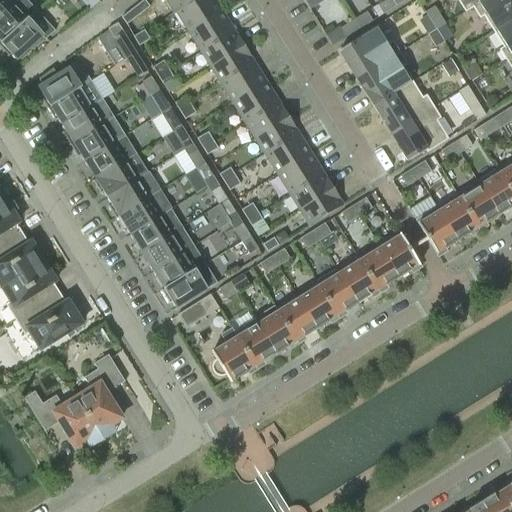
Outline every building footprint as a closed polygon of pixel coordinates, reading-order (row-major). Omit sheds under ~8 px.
[(37,13),(25,0),(18,0),(0,17),(0,43),(1,44),(2,45),(37,13)] [(0,0),(0,17),(18,0),(0,0)] [(194,0),(163,0),(173,15),(176,13),(175,12),(194,0)] [(221,11),(214,0),(194,0),(175,12),(176,13),(188,32),(221,11)] [(396,7),(391,0),(387,0),(380,5),(385,14),(396,7)] [(459,0),(457,1),(465,14),(473,9),(472,8),(485,0),(459,0)] [(511,0),(485,0),(472,8),(473,9),(479,20),(484,17),(493,33),(511,21),(511,0)] [(133,10),(138,17),(150,8),(144,1),(133,10)] [(425,13),(427,16),(436,30),(445,25),(434,7),(425,13)] [(138,17),(133,10),(121,19),(127,26),(138,17)] [(233,30),(221,11),(188,32),(199,51),(233,30)] [(55,32),(37,13),(2,45),(1,44),(0,45),(0,50),(8,59),(10,57),(12,56),(17,62),(42,38),(45,41),(55,32)] [(354,21),(359,30),(370,23),(364,15),(354,21)] [(418,22),(427,36),(436,30),(427,16),(418,22)] [(349,37),(359,30),(354,21),(343,28),(349,37)] [(499,51),(506,63),(511,58),(511,21),(493,33),(503,48),(499,51)] [(114,40),(124,34),(118,24),(108,30),(114,40)] [(350,71),(356,81),(400,54),(392,42),(388,44),(377,26),(355,39),(357,42),(339,53),(345,63),(345,64),(349,71),(350,71)] [(199,51),(210,69),(244,47),(233,30),(199,51)] [(444,43),(436,30),(427,36),(435,49),(444,43)] [(133,38),(139,47),(150,40),(144,31),(133,38)] [(127,59),(127,60),(136,54),(128,41),(124,34),(114,40),(119,47),(106,55),(114,67),(127,59)] [(255,65),(244,47),(210,69),(222,86),(255,65)] [(127,60),(134,70),(138,77),(147,72),(136,54),(127,60)] [(407,65),(400,54),(356,81),(362,91),(366,99),(367,98),(373,108),(413,83),(403,68),(407,65)] [(158,77),(168,70),(163,62),(152,69),(158,77)] [(222,86),(233,104),(266,83),(255,65),(222,86)] [(50,108),(91,83),(87,77),(82,75),(76,66),(57,77),(53,70),(38,81),(42,87),(38,89),(42,95),(41,97),(39,98),(46,110),(50,108)] [(168,70),(158,77),(163,85),(173,78),(168,70)] [(150,97),(159,91),(152,80),(143,86),(150,97)] [(102,101),(91,83),(50,108),(46,110),(54,123),(55,122),(58,121),(62,126),(102,101)] [(278,101),(266,83),(233,104),(244,122),(278,101)] [(384,125),(390,135),(434,108),(426,96),(422,99),(413,83),(373,108),(379,118),(378,118),(383,126),(384,125)] [(458,93),(477,123),(486,117),(467,87),(458,93)] [(159,91),(150,97),(156,107),(165,102),(159,91)] [(180,112),(191,106),(186,98),(175,104),(180,112)] [(114,119),(102,101),(62,126),(65,132),(63,133),(61,134),(69,147),(73,144),(114,119)] [(244,122),(255,140),(289,119),(278,101),(244,122)] [(191,106),(180,112),(185,121),(196,114),(191,106)] [(441,120),(434,108),(390,135),(396,145),(395,145),(400,153),(401,152),(407,163),(425,152),(427,154),(448,140),(437,122),(441,120)] [(494,119),(500,129),(511,121),(506,111),(494,119)] [(173,133),(181,128),(175,117),(166,123),(173,133)] [(124,138),(114,119),(73,144),(69,147),(77,159),(79,158),(81,157),(84,163),(115,144),(124,138)] [(300,137),(289,119),(255,140),(266,158),(300,137)] [(500,129),(494,119),(482,126),(488,136),(500,129)] [(181,128),(173,133),(179,144),(188,138),(181,128)] [(474,132),(453,144),(459,155),(480,141),(474,132)] [(202,148),(213,141),(208,133),(197,140),(202,148)] [(266,158),(277,176),(311,154),(300,137),(266,158)] [(213,141),(202,148),(207,156),(218,149),(213,141)] [(84,163),(95,180),(96,181),(126,162),(115,144),(84,163)] [(459,155),(453,144),(441,152),(448,162),(459,155)] [(195,170),(204,164),(198,154),(189,159),(195,170)] [(322,172),(311,154),(277,176),(288,193),(322,172)] [(107,199),(138,180),(146,175),(135,157),(126,162),(96,181),(95,180),(91,183),(99,196),(102,194),(104,194),(107,199)] [(511,160),(497,170),(499,174),(500,173),(511,193),(511,160)] [(412,170),(419,180),(431,173),(424,162),(412,170)] [(204,164),(195,170),(202,180),(211,175),(204,164)] [(224,184),(235,177),(230,169),(219,176),(224,184)] [(419,180),(412,170),(400,177),(407,187),(419,180)] [(511,193),(500,173),(499,174),(497,170),(477,182),(480,186),(479,186),(499,217),(511,209),(510,209),(511,207),(511,193)] [(288,193),(299,211),(333,189),(322,172),(288,193)] [(235,177),(224,184),(229,192),(240,185),(235,177)] [(149,199),(138,180),(107,199),(111,205),(109,207),(107,208),(115,221),(119,218),(149,199)] [(486,225),(499,217),(479,186),(480,186),(477,182),(456,195),(480,232),(484,229),(482,226),(486,224),(486,225)] [(333,189),(299,211),(309,227),(343,206),(333,189)] [(218,206),(227,201),(220,190),(212,196),(218,206)] [(456,195),(436,208),(458,243),(470,235),(470,234),(473,232),(475,235),(480,232),(456,195)] [(160,216),(149,199),(119,218),(130,236),(160,217),(160,216)] [(365,199),(353,207),(360,217),(372,209),(365,199)] [(227,201),(218,206),(225,217),(234,211),(227,201)] [(19,223),(7,204),(0,207),(0,248),(22,235),(16,225),(19,223)] [(246,219),(257,213),(252,204),(241,211),(246,219)] [(360,217),(353,207),(341,214),(348,224),(360,217)] [(458,243),(436,208),(415,221),(426,239),(425,240),(426,242),(428,241),(438,258),(443,255),(442,252),(445,250),(446,250),(458,243)] [(130,236),(141,254),(172,235),(181,229),(170,210),(160,216),(160,217),(130,236)] [(246,219),(251,227),(258,237),(268,231),(257,213),(246,219)] [(312,232),(319,242),(331,235),(324,225),(312,232)] [(241,243),(250,238),(243,227),(235,233),(241,243)] [(141,254),(153,273),(183,253),(193,247),(181,229),(172,235),(141,254)] [(319,242),(312,232),(300,239),(307,250),(319,242)] [(380,249),(399,280),(411,272),(411,271),(414,269),(416,272),(421,269),(411,252),(412,251),(411,248),(409,249),(398,232),(376,245),(379,249),(380,249)] [(28,245),(22,235),(0,248),(0,286),(1,289),(43,263),(31,243),(28,245)] [(250,238),(241,243),(248,254),(256,248),(250,238)] [(267,253),(278,246),(274,239),(263,246),(267,253)] [(153,273),(164,290),(164,291),(205,266),(193,247),(183,253),(153,273)] [(379,249),(360,261),(359,262),(380,294),(384,291),(382,288),(386,286),(386,287),(399,280),(380,249),(379,249)] [(272,257),(278,268),(290,260),(283,250),(272,257)] [(278,268),(272,257),(260,265),(266,275),(278,268)] [(375,297),(380,294),(359,262),(360,261),(357,257),(336,270),(358,305),(370,297),(370,296),(373,294),(375,297)] [(5,306),(15,321),(59,294),(53,284),(55,282),(43,263),(1,289),(10,303),(5,306)] [(164,291),(164,290),(160,293),(168,306),(170,304),(172,304),(176,310),(216,285),(205,266),(164,291)] [(336,270),(316,283),(339,320),(343,317),(342,314),(345,312),(346,313),(358,305),(336,270)] [(231,283),(237,293),(249,286),(243,275),(231,283)] [(237,293),(231,283),(219,290),(225,300),(237,293)] [(334,323),(339,320),(316,283),(295,296),(317,330),(329,323),(329,322),(332,320),(334,323)] [(40,351),(82,325),(68,302),(65,304),(59,294),(15,321),(25,337),(30,334),(40,351)] [(216,306),(210,296),(177,316),(184,326),(216,306)] [(305,338),(317,330),(295,296),(275,308),(298,345),(302,342),(301,339),(304,337),(305,338)] [(253,319),(254,321),(276,356),(288,348),(288,347),(291,345),(293,348),(298,345),(275,308),(274,307),(253,319)] [(254,321),(233,334),(236,338),(257,371),(262,368),(260,365),(263,363),(264,364),(276,356),(254,321)] [(223,377),(226,376),(230,383),(234,381),(235,382),(248,374),(247,373),(250,371),(252,374),(257,371),(236,338),(233,334),(230,329),(220,336),(225,345),(211,353),(216,361),(214,362),(213,363),(212,365),(212,366),(212,368),(212,369),(212,371),(212,372),(213,373),(214,374),(215,376),(217,377),(219,377),(220,377),(222,377),(223,377)] [(91,391),(77,399),(102,439),(113,432),(110,426),(121,419),(104,391),(118,382),(120,386),(125,383),(108,356),(94,365),(97,371),(84,379),(91,391)] [(90,446),(102,439),(77,399),(63,408),(56,396),(42,405),(35,392),(24,399),(43,429),(58,420),(75,448),(87,441),(90,446)] [(505,486),(500,489),(511,507),(511,483),(506,488),(505,486)] [(497,494),(481,503),(486,511),(511,511),(511,507),(500,489),(496,492),(497,494)] [(464,511),(462,511),(486,511),(481,503),(467,511),(464,511)]
